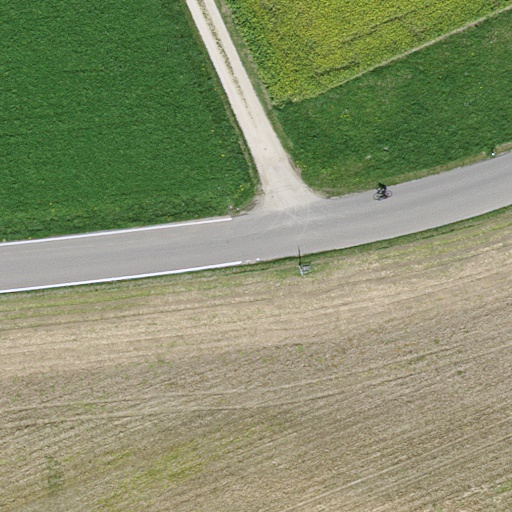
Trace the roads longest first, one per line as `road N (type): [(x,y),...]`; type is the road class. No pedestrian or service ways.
road 1 (tertiary): [(0,258),(454,203),(511,174)]
road 2 (track): [(190,0),(293,228)]
